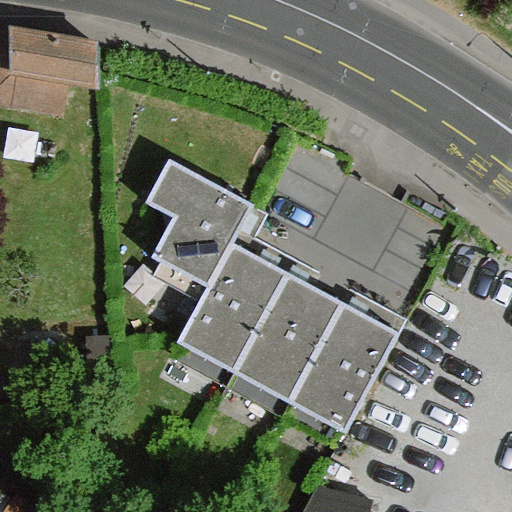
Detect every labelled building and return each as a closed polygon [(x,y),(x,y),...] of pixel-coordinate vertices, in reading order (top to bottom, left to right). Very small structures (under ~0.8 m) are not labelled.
[(101,48),(2,31),(0,44),(0,102),(62,112),(67,82),(102,87),(103,75),(101,48)] [(236,245),(256,204),(173,160),(148,206),(175,221),(155,258),(211,288),(236,245)] [(291,275),(236,245),(211,288),(181,343),(237,375),(291,275)] [(346,306),(291,275),(237,375),(293,405),(346,306)] [(400,334),(346,306),(293,405),(349,436),(400,334)] [(107,368),(104,318),(80,320),(83,369),(107,368)] [(373,511),(376,503),(320,489),(307,511),(373,511)] [(0,490),(0,511),(4,511),(14,500),(0,490)]
